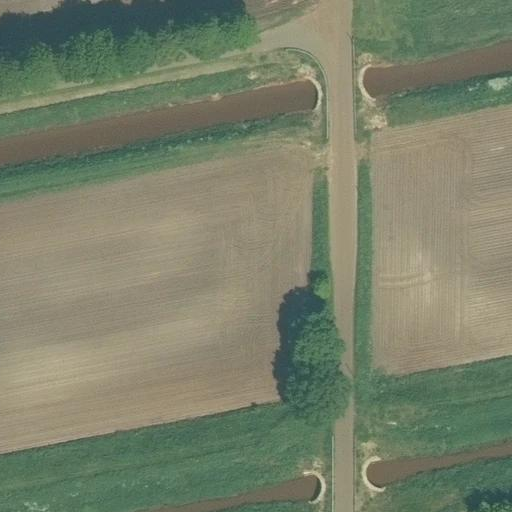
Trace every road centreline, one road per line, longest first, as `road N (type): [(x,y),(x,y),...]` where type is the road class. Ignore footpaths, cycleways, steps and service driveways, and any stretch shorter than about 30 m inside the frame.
road 1 (unclassified): [(346,30),(344,511)]
road 2 (unclassified): [(346,30),(0,96)]
